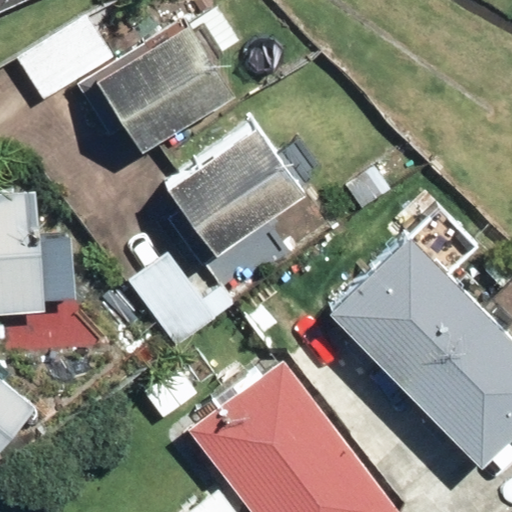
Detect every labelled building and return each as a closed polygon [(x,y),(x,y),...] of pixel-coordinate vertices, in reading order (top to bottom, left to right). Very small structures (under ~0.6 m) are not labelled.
[(0,0),(0,8),(17,0),(0,0)] [(130,147),(218,85),(166,11),(110,50),(80,7),(10,56),(40,98),(78,72),(130,147)] [(239,108),(149,181),(205,250),(295,177),(239,108)] [(333,182),(351,212),(411,175),(393,145),(333,182)] [(29,184),(0,185),(0,314),(39,313),(38,294),(70,292),(67,227),(31,229),(29,184)] [(426,196),(314,305),(470,463),(511,421),(511,331),(506,337),(475,306),(511,270),(511,244),(504,236),(485,256),(426,196)] [(194,292),(159,247),(119,278),(173,348),(235,300),(216,275),(194,292)] [(386,511),(395,505),(273,350),(175,427),(212,473),(161,511),(386,511)] [(161,417),(198,381),(173,355),(136,392),(161,417)] [(0,442),(31,409),(0,381),(0,442)]
